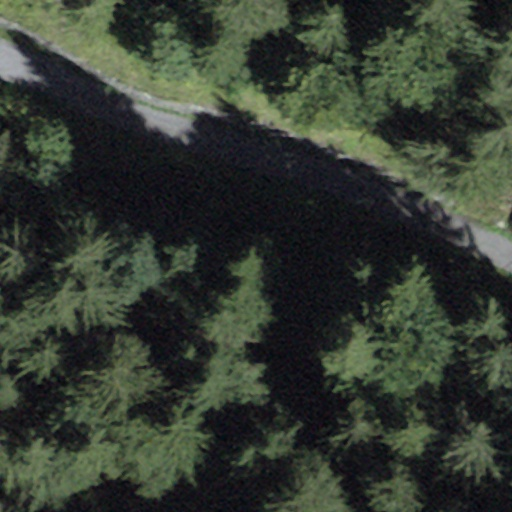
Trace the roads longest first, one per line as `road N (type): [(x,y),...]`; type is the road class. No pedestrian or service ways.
road 1 (track): [(0,58),(175,145),(511,278)]
road 2 (primary): [(0,115),(288,511)]
